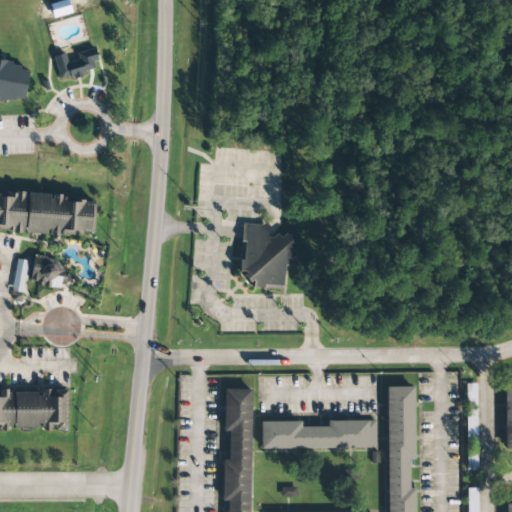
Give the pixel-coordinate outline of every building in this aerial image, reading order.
[(55,77),(95,71),(91,48),(74,51),(75,59),(66,60),(64,53),(52,55),(55,77)] [(26,63),(0,59),(0,98),(21,101),(26,63)] [(90,195),(0,193),(0,230),(89,233),(90,195)] [(280,288),(282,263),(288,264),(290,238),(254,236),(255,225),(239,224),(236,280),(248,281),(247,286),(280,288)] [(28,286),(60,286),(60,258),(28,258),(28,286)] [(23,293),(26,261),(15,259),(11,292),(23,293)] [(511,448),(511,382),(501,382),(501,448),(511,448)] [(475,384),(465,384),(466,437),(476,437),(475,384)] [(383,387),(384,511),(410,511),(410,459),(411,459),(410,387),(383,387)] [(0,429),(63,429),(63,389),(0,389),(0,429)] [(245,511),(247,389),(220,389),(220,432),(222,432),(220,511),(245,511)] [(373,449),(373,421),(323,421),(323,426),(298,426),(298,421),(257,421),(257,449),(373,449)] [(295,487),(280,487),(280,497),(295,497),(295,487)] [(476,511),(477,488),(466,489),(466,511),(476,511)] [(511,511),(511,503),(502,503),(502,511),(511,511)]
